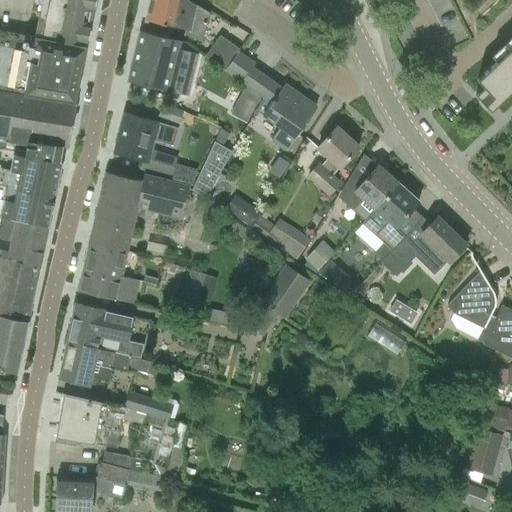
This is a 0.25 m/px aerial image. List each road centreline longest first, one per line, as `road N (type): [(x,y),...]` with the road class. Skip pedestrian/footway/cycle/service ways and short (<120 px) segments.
road 1 (residential): [(120,0),(33,404),(24,511)]
road 2 (residential): [(511,241),(401,125),(378,79)]
road 3 (residential): [(378,79),(343,84),(240,5)]
